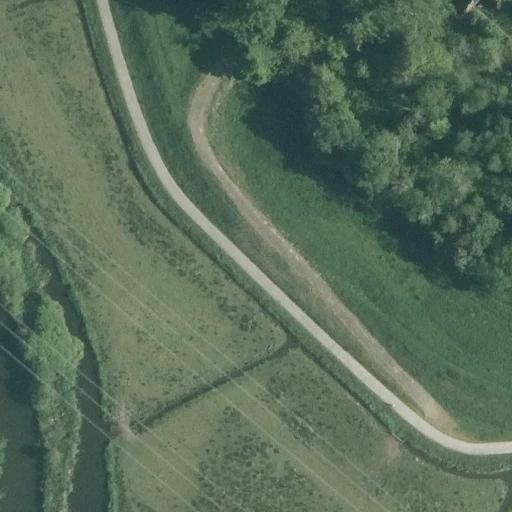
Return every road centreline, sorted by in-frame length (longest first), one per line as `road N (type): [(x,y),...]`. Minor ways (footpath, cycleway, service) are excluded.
road 1 (track): [(278,240),(428,403),(383,457),(420,511)]
road 2 (track): [(278,240),(208,162),(197,136)]
road 3 (track): [(197,136),(211,83),(261,37)]
